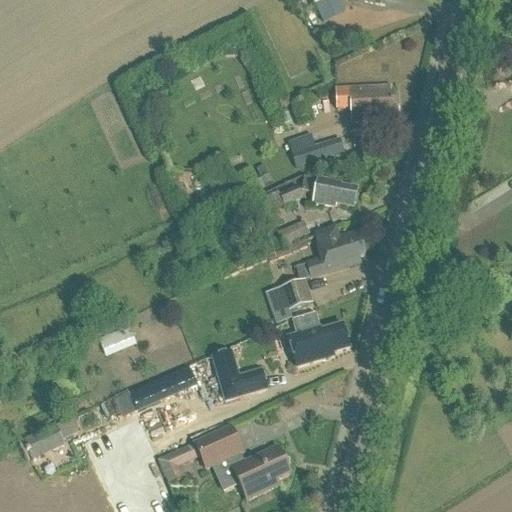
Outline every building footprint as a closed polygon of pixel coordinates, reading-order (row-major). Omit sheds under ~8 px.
[(355,0),(354,4),(374,9),(376,0),(355,0)] [(389,89),(349,91),(351,125),(398,123),(396,96),(390,97),(389,89)] [(311,138),(287,146),(295,171),(343,155),(339,142),(315,150),(311,138)] [(225,163),(201,174),(217,210),(259,192),(251,174),(233,181),(225,163)] [(341,190),(341,187),(317,182),(317,184),(304,181),(301,195),(314,198),(312,207),(331,211),(332,208),(353,212),(356,193),(341,190)] [(283,209),(302,201),(297,190),(260,206),(265,216),(283,208),(283,209)] [(303,226),(278,237),(283,250),(308,239),(303,226)] [(320,264),(306,268),(310,282),(360,267),(359,261),(364,259),(357,236),(338,241),(335,230),(315,239),(317,247),(315,247),(320,264)] [(306,268),(294,272),(298,285),(310,282),(306,268)] [(305,284),(265,298),(275,328),(291,323),(289,315),(313,307),(305,284)] [(349,353),(343,329),(321,335),(320,332),(319,332),(317,327),(313,325),(307,327),(304,331),(306,336),(287,342),(296,372),(334,361),(333,358),(349,353)] [(128,331),(99,343),(104,356),(133,344),(128,331)] [(238,380),(231,356),(210,362),(223,408),(267,394),(261,374),(238,380)] [(119,420),(195,391),(187,371),(111,400),(119,420)] [(112,428),(100,433),(111,457),(123,452),(112,428)] [(276,485),(289,479),(277,451),(243,467),(239,458),(242,456),(230,431),(194,448),(205,473),(227,463),(246,505),(278,490),(276,485)] [(55,434),(23,449),(32,467),(64,452),(55,434)] [(192,449),(157,465),(168,489),(182,482),(178,472),(198,462),(192,449)]
